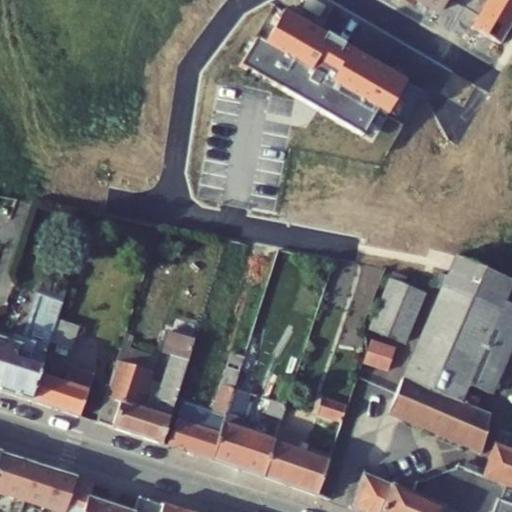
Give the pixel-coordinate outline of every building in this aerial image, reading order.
[(256,27),(240,54),(388,141),(424,80),(287,0),(283,0),(265,32),(256,27)] [(421,0),(440,10),(446,0),(421,0)] [(465,0),(462,7),(477,16),(485,0),(465,0)] [(511,20),(511,3),(505,0),(485,0),(477,16),(470,28),(498,45),(511,20)] [(440,244),(432,263),(500,270),(501,268),(440,244)] [(432,263),(390,380),(462,409),(465,401),(452,396),(456,385),(480,394),(502,306),(489,301),(500,270),(432,263)] [(374,285),(355,334),(389,347),(407,297),(374,285)] [(511,317),(511,309),(502,306),(480,394),(483,395),(511,317)] [(0,390),(11,394),(39,321),(13,312),(6,331),(1,329),(0,330),(0,390)] [(42,314),(39,321),(11,394),(61,411),(77,370),(39,355),(46,337),(56,342),(63,322),(42,314)] [(108,343),(80,417),(141,438),(151,412),(124,403),(140,356),(108,343)] [(163,398),(147,440),(195,457),(220,390),(224,377),(208,371),(193,410),(163,398)] [(390,380),(375,418),(466,455),(475,415),(462,409),(390,380)] [(244,399),(220,390),(195,457),(248,476),(261,441),(232,430),(244,399)] [(307,396),(302,411),(328,420),(333,407),(307,396)] [(257,403),(253,415),(269,421),(273,409),(257,403)] [(266,428),(261,441),(248,476),(299,495),(312,461),(284,450),(289,437),(266,428)] [(511,456),(484,445),(471,478),(504,490),(511,493),(511,456)] [(0,511),(61,511),(65,503),(75,474),(0,449),(0,511)] [(511,511),(511,509),(498,504),(504,490),(471,478),(447,468),(401,481),(397,492),(448,511),(447,511),(511,511)] [(349,511),(362,479),(343,472),(331,507),(342,511),(349,511)] [(92,479),(75,474),(65,503),(81,509),(79,511),(135,511),(136,509),(88,492),(92,479)] [(447,511),(448,511),(397,492),(362,479),(349,511),(447,511)] [(141,495),(136,509),(135,511),(162,511),(165,503),(141,495)] [(79,511),(81,509),(65,503),(61,511),(79,511)] [(192,511),(165,503),(162,511),(192,511)]
